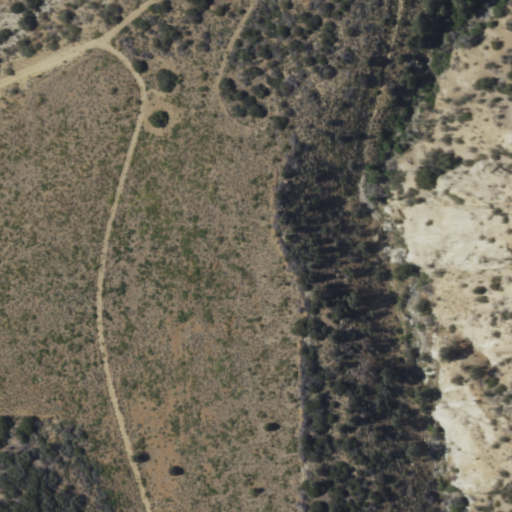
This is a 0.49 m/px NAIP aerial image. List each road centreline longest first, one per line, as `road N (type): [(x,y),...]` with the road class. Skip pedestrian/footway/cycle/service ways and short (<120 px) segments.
road 1 (track): [(0,78),(93,40),(124,68),(133,115),(94,323)]
road 2 (track): [(0,267),(94,323),(155,511)]
